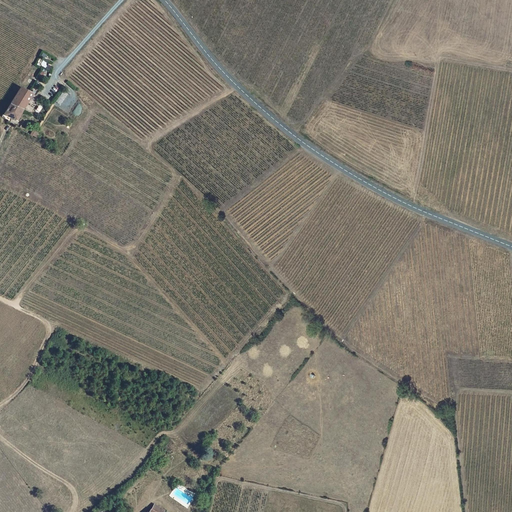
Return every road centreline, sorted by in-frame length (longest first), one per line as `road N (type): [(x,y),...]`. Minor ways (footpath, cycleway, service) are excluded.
road 1 (track): [(0,405),(30,375),(48,333),(46,320),(17,301),(19,292),(78,224),(119,241),(139,238),(175,174),(150,139),(238,87)]
road 2 (track): [(175,174),(331,333),(455,421),(465,511)]
road 3 (tertiary): [(164,0),(238,87),(317,152),(405,203),(511,246)]
road 4 (track): [(210,511),(218,477),(344,511)]
